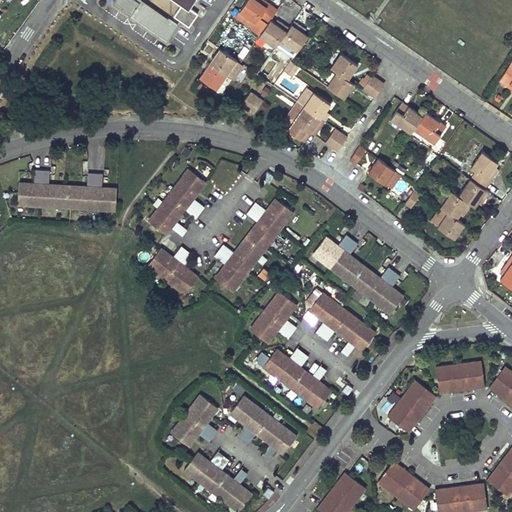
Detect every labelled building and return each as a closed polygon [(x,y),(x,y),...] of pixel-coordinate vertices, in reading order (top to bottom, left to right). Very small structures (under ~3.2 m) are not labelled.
[(114,0),(113,3),(165,40),(177,24),(168,18),(166,21),(135,0),(114,0)] [(246,0),(239,11),(255,22),(251,28),(260,34),(270,19),(277,9),(264,0),(258,0),(246,0)] [(239,11),(235,17),(251,28),(255,22),(239,11)] [(260,34),(259,35),(276,46),(280,40),(289,27),(280,21),(278,24),(274,21),(270,19),(260,34)] [(289,27),(280,40),(297,51),(308,34),(303,31),(299,28),(301,25),(294,20),(289,27)] [(226,41),(221,49),(230,55),(235,48),(226,41)] [(221,49),(220,48),(210,62),(232,78),(233,76),(227,72),(235,61),(236,59),(230,55),(221,49)] [(340,52),(331,66),(337,71),(347,78),(357,64),(340,52)] [(511,58),(498,79),(511,88),(511,58)] [(240,65),(235,61),(227,72),(233,76),(240,65)] [(232,78),(210,62),(193,86),(210,98),(216,89),(222,92),(232,78)] [(337,71),(327,85),(343,97),(354,82),(347,78),(337,71)] [(362,88),(370,76),(366,73),(358,85),(362,88)] [(384,83),(372,74),(370,76),(362,88),(374,97),(384,83)] [(306,86),(296,101),(304,106),(314,91),(306,86)] [(240,105),(253,114),(263,99),(250,91),(240,105)] [(314,91),(304,106),(320,117),(325,110),(331,103),(314,91)] [(296,101),(286,115),(293,121),(304,106),(296,101)] [(402,101),(390,118),(411,132),(414,128),(422,115),(402,101)] [(304,106),(293,121),(310,132),(315,125),(320,117),(304,106)] [(325,110),(320,117),(325,120),(330,113),(325,110)] [(422,115),(414,128),(434,142),(445,125),(425,111),(422,115)] [(320,117),(315,125),(319,128),(325,120),(320,117)] [(335,127),(324,142),(330,146),(341,131),(335,127)] [(341,131),(330,146),(336,151),(347,135),(341,131)] [(359,144),(349,159),(356,164),(366,149),(359,144)] [(368,169),(375,156),(366,150),(358,164),(368,169)] [(481,150),(470,166),(475,170),(470,178),(484,188),(496,172),(492,169),(495,166),(498,161),(481,150)] [(378,157),(368,172),(385,184),(395,169),(378,157)] [(204,181),(187,168),(161,202),(163,204),(159,210),(156,208),(146,221),(163,234),(168,228),(179,236),(184,230),(173,221),(182,210),(193,218),(202,206),(191,198),(204,181)] [(106,189),(107,175),(92,174),(91,187),(53,184),(54,170),(40,169),(39,183),(21,182),(19,199),(28,200),(27,204),(58,206),(58,203),(83,205),(83,208),(110,211),(110,207),(119,208),(120,190),(106,189)] [(395,169),(385,184),(391,188),(402,173),(395,169)] [(470,178),(458,195),(471,204),(475,206),(477,203),(481,198),(484,200),(489,191),(484,188),(470,178)] [(414,189),(404,204),(410,208),(421,193),(414,189)] [(451,190),(440,206),(447,211),(456,218),(459,214),(462,209),(465,212),(471,204),(458,195),(451,190)] [(289,209),(274,198),(265,210),(254,202),(245,213),(256,221),(233,252),(222,243),(213,255),(224,264),(214,278),(231,291),(255,258),(253,256),(266,239),(269,241),(286,218),(283,216),(289,209)] [(429,221),(437,226),(447,211),(440,206),(439,206),(429,221)] [(454,238),(464,223),(456,218),(447,211),(437,226),(454,238)] [(343,250),(327,238),(314,255),(346,280),(348,277),(361,286),(359,289),(382,306),(384,304),(391,309),(402,294),(390,286),(399,274),(387,265),(378,277),(354,259),(363,247),(352,239),(343,250)] [(255,258),(269,241),(266,239),(253,256),(255,258)] [(187,259),(176,250),(170,257),(159,248),(148,262),(155,267),(153,270),(184,293),(196,277),(182,266),(187,259)] [(502,274),(499,278),(511,287),(511,253),(502,267),(505,270),(502,274)] [(348,277),(346,280),(359,289),(361,286),(348,277)] [(292,301),(278,289),(253,321),(257,323),(251,330),(266,341),(275,328),(284,317),(288,312),(285,310),(292,301)] [(374,331),(320,291),(309,306),(318,313),(316,315),(322,320),(334,328),(339,332),(341,330),(349,336),(347,338),(353,343),(360,348),(374,331)] [(295,303),(292,301),(285,310),(288,312),(295,303)] [(307,309),(316,315),(318,313),(309,306),(307,309)] [(295,325),(284,317),(275,328),(286,337),(295,325)] [(334,328),(322,320),(314,331),(325,340),(334,328)] [(257,323),(253,321),(248,327),(251,330),(257,323)] [(339,332),(347,338),(349,336),(341,330),(339,332)] [(353,343),(347,338),(339,350),(345,354),(353,343)] [(287,357),(298,365),(306,355),(295,346),(287,357)] [(287,357),(275,348),(264,362),(270,367),(268,370),(290,386),(292,384),(296,387),(294,390),(316,407),(330,390),(316,380),(310,375),(298,365),(287,357)] [(255,361),(261,365),(268,356),(261,351),(255,361)] [(479,376),(478,363),(445,367),(446,379),(443,380),(445,393),(483,389),(481,376),(479,376)] [(483,363),(478,363),(479,376),(481,376),(483,389),(486,389),(483,363)] [(318,364),(310,375),(316,380),(324,369),(318,364)] [(503,382),(510,373),(506,369),(490,390),(493,392),(501,381),(503,382)] [(511,374),(510,373),(503,382),(501,381),(493,392),(511,406),(511,374)] [(426,391),(437,399),(438,397),(417,381),(414,385),(424,393),(426,391)] [(424,393),(414,385),(393,414),(402,421),(401,423),(412,431),(437,399),(426,391),(424,393)] [(213,405),(198,394),(174,426),(177,428),(172,434),(186,445),(196,433),(205,421),(209,416),(206,414),(213,405)] [(295,435),(242,395),(230,410),(240,417),(238,420),(244,424),(255,432),(260,437),(262,434),(270,440),(268,443),(274,448),(281,453),(295,435)] [(215,407),(213,405),(206,414),(209,416),(215,407)] [(240,417),(230,410),(228,412),(238,420),(240,417)] [(410,434),(412,431),(401,423),(402,421),(393,414),(389,418),(410,434)] [(216,430),(205,421),(196,433),(207,442),(216,430)] [(255,432),(244,424),(235,435),(246,444),(255,432)] [(260,437),(268,443),(270,440),(262,434),(260,437)] [(274,448),(268,443),(259,454),(266,459),(274,448)] [(207,462),(218,471),(227,460),(215,451),(207,462)] [(502,487),(511,494),(511,493),(511,451),(489,481),(500,489),(502,487)] [(207,462),(195,453),(184,467),(191,472),(189,475),(211,492),(213,489),(217,492),(215,495),(237,511),(250,495),(237,485),(230,480),(218,471),(207,462)] [(390,476),(398,466),(395,463),(379,485),(383,488),(391,477),(390,476)] [(425,486),(398,466),(390,476),(391,477),(383,488),(411,509),(417,501),(419,502),(421,498),(418,496),(425,486)] [(182,470),(189,475),(191,472),(184,467),(182,470)] [(230,480),(237,485),(246,474),(239,469),(230,480)] [(353,487),(363,495),(367,490),(346,475),(341,481),(349,488),(352,484),(354,486),(353,487)] [(349,488),(341,481),(319,509),(322,511),(349,511),(363,495),(353,487),(354,486),(352,484),(349,488)] [(508,499),(511,494),(502,487),(500,489),(489,481),(488,483),(508,499)] [(414,511),(431,490),(425,486),(418,496),(421,498),(419,502),(417,501),(411,509),(414,511)] [(442,504),(442,511),(480,511),(480,501),(483,501),(482,487),(438,490),(440,505),(442,504)]
